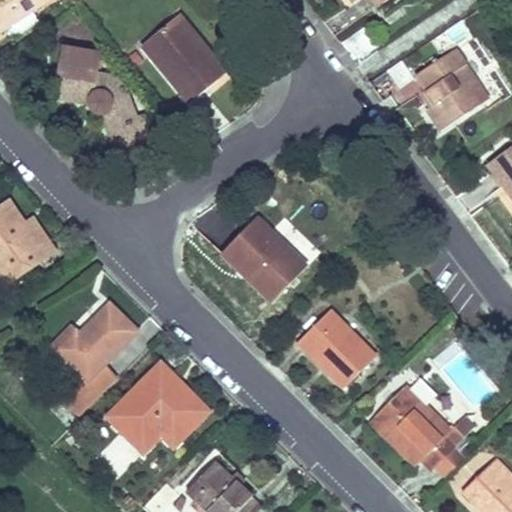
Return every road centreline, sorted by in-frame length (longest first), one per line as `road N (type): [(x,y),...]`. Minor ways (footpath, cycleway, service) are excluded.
road 1 (residential): [(110,241),(387,511)]
road 2 (residential): [(511,310),(338,86)]
road 3 (residential): [(338,86),(110,241)]
road 4 (residential): [(0,119),(110,241)]
